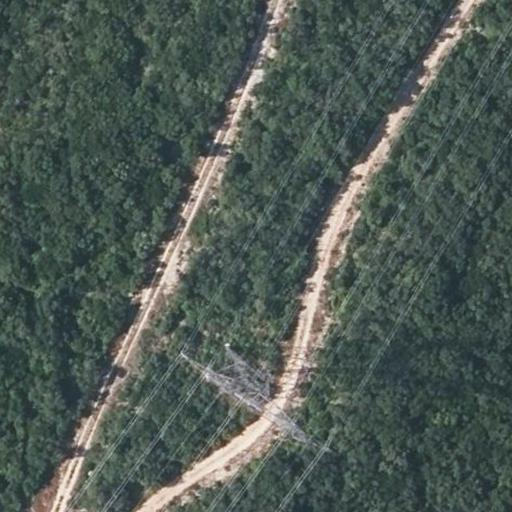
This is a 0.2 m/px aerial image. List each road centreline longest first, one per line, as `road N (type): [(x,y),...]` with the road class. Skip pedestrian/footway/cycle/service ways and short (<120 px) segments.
road 1 (track): [(467,0),(331,215),(275,415),(142,511)]
road 2 (track): [(51,511),(276,0)]
